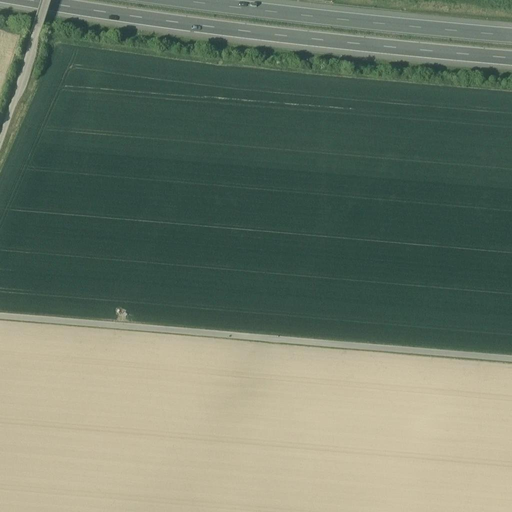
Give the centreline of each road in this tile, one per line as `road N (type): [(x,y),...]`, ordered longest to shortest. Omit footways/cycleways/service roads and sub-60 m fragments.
road 1 (track): [(511,360),(0,316)]
road 2 (motorway): [(47,0),(511,54)]
road 3 (motorway): [(511,32),(208,0)]
road 4 (track): [(0,140),(47,0)]
